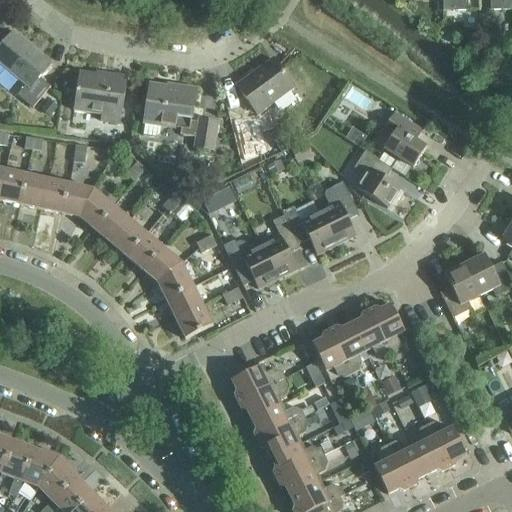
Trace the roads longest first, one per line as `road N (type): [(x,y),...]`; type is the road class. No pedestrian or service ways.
road 1 (residential): [(10,0),(71,33),(202,64),(243,51)]
road 2 (residential): [(205,353),(313,296),(338,297),(399,268)]
road 3 (residential): [(146,385),(83,299),(0,267)]
road 4 (residential): [(205,353),(283,511)]
road 5 (residential): [(91,414),(201,511)]
road 6 (residential): [(202,511),(146,385)]
road 7 (residential): [(399,268),(482,164)]
